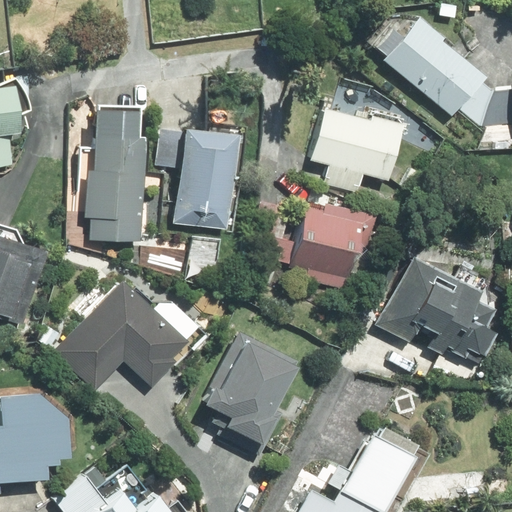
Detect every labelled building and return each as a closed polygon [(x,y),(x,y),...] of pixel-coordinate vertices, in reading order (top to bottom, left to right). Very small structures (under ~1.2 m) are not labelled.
[(482,125),(493,88),(480,77),(485,70),(441,34),(442,32),(417,12),(382,55),(450,112),(456,105),(481,126),(482,125)] [(9,80),(0,81),(0,163),(9,163),(5,130),(15,128),(9,80)] [(511,86),(493,88),(482,125),(511,121),(511,86)] [(138,238),(141,130),(134,130),(135,103),(91,102),(90,164),(84,164),(82,214),(89,214),(88,236),(138,238)] [(366,116),(320,103),(306,156),(324,162),(319,182),(353,191),(358,171),(384,177),(399,120),(368,112),(366,116)] [(225,227),(236,128),(182,122),(181,130),(158,128),(154,161),(177,163),(170,221),(225,227)] [(414,192),(424,173),(408,164),(398,184),(414,192)] [(249,219),(246,230),(271,236),(279,202),(258,196),(252,220),(249,219)] [(303,268),(301,276),(342,286),(346,269),(369,274),(374,253),(354,248),(362,215),(300,201),(286,263),(303,268)] [(45,246),(0,232),(0,317),(21,324),(45,246)] [(372,321),(406,339),(411,329),(413,330),(416,325),(425,330),(424,332),(428,334),(424,343),(439,350),(443,342),(450,345),(448,348),(463,355),(468,344),(482,352),(494,328),(483,322),(493,303),(475,293),(479,285),(408,249),(372,321)] [(385,287),(394,269),(382,263),(373,280),(385,287)] [(119,274),(49,349),(93,388),(121,357),(149,384),(174,358),(170,354),(186,336),(119,274)] [(48,346),(57,330),(46,323),(37,339),(48,346)] [(292,358),(228,328),(195,399),(221,411),(216,423),(263,444),(281,407),(272,402),(292,358)] [(0,479),(38,480),(39,463),(57,463),(59,391),(40,390),(0,389),(0,479)] [(377,511),(410,450),(369,428),(348,468),(336,461),(326,480),(336,485),(330,496),(308,485),(293,511),(377,511)] [(50,497),(61,511),(169,511),(153,491),(133,506),(128,501),(143,489),(124,465),(102,481),(92,466),(50,497)] [(503,495),(502,479),(489,480),(490,496),(503,495)]
